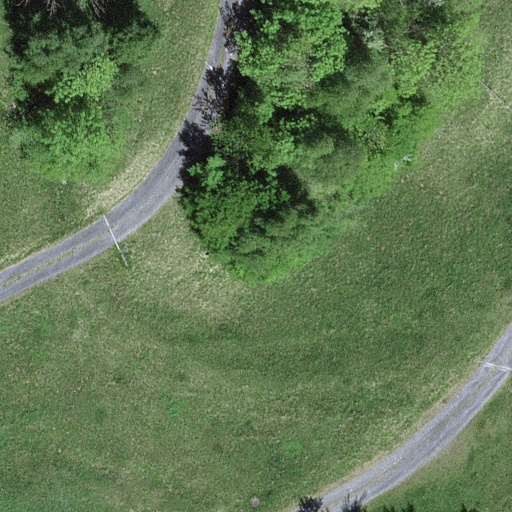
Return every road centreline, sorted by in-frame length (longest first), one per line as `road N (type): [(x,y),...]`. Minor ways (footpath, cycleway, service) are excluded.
road 1 (track): [(246,0),(235,73),(158,198),(0,290)]
road 2 (track): [(328,511),(452,429),(511,344)]
